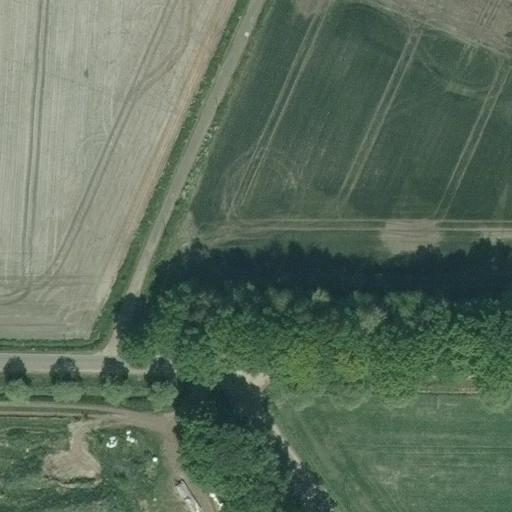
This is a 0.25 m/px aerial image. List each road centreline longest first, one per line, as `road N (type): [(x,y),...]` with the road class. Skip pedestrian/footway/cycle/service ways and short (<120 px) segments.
road 1 (residential): [(113,366),(253,0)]
road 2 (unclassified): [(229,370),(511,370)]
road 3 (unclassified): [(324,511),(229,370)]
